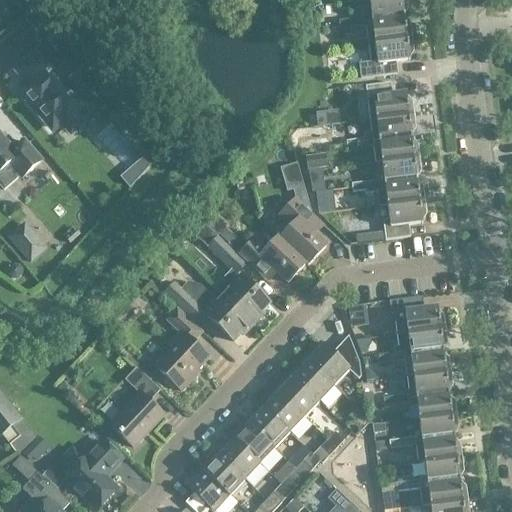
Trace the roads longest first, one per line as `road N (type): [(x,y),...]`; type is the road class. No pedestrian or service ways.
road 1 (residential): [(142,511),(174,448),(327,285),(344,276),(491,260)]
road 2 (residential): [(491,260),(466,0)]
road 3 (residential): [(511,432),(491,260)]
